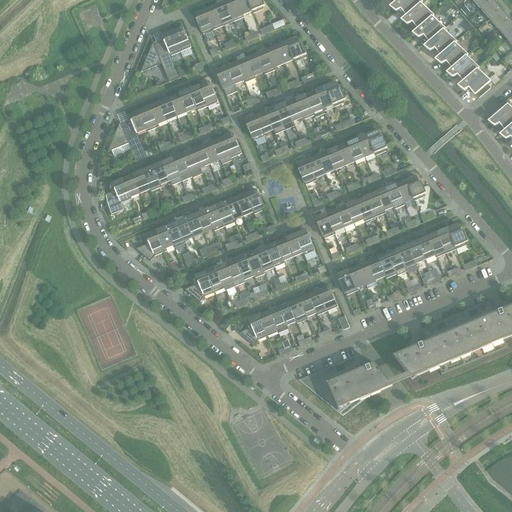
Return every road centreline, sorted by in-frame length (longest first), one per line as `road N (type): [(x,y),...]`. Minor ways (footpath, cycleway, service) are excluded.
road 1 (residential): [(150,0),(84,157),(88,213),(112,256),(261,379)]
road 2 (residential): [(511,259),(288,0)]
road 3 (residential): [(261,379),(511,274)]
road 4 (secondary): [(178,511),(0,364)]
road 5 (secondary): [(0,403),(129,511)]
road 6 (residential): [(468,119),(365,9)]
